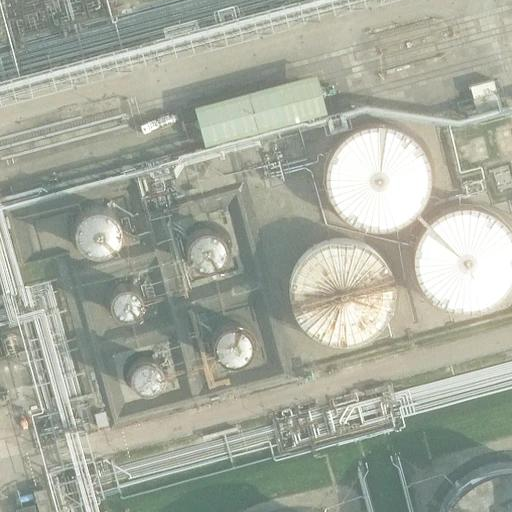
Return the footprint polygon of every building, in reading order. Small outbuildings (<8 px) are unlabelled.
[(432,18),(371,35),(381,73),(442,57),(432,18)] [(444,46),(453,44),(448,24),(439,26),(444,46)] [(472,96),(496,91),(493,79),(470,85),(472,96)] [(476,112),(500,106),(497,93),(473,99),(476,112)] [(428,185),(428,175),(427,165),(425,156),(420,147),(414,139),(406,132),(397,127),(388,124),(378,123),(368,123),(358,126),(349,130),(341,136),(334,143),(328,151),(325,161),(323,171),(323,181),(325,191),(328,200),(334,208),(341,216),(349,221),(358,225),(368,228),(378,228),(388,227),(398,223),(406,218),(414,212),(420,204),(425,195),(428,185)] [(119,231),(119,228),(118,225),(118,222),(117,219),(115,216),(113,213),(111,211),(108,209),(106,207),(103,206),(100,205),(96,205),(93,205),(90,206),(87,207),(84,208),(81,210),(79,212),(77,214),(75,217),(74,220),(73,223),(72,226),(72,229),(72,232),(73,235),(74,238),(76,241),(77,243),(80,246),(82,248),(85,249),(88,251),(91,251),(94,252),(97,252),(101,251),(104,250),(106,249),(109,247),(112,245),(114,243),(116,240),(117,237),(118,234),(119,231)] [(511,233),(510,229),(503,221),(496,215),(487,210),(477,206),(467,205),(457,205),(447,208),(438,212),(430,218),(423,225),(418,233),(414,243),(412,253),(412,263),(414,273),(417,282),(423,291),(430,298),(438,304),(447,308),(457,310),(467,311),(477,309),(487,306),(496,301),(503,295),(510,287),(511,281),(511,233)] [(222,235),(220,233),(217,230),(213,228),(210,227),(206,227),(202,227),(198,228),(195,229),(192,231),(189,234),(187,237),(185,240),(184,244),(184,248),(184,251),(185,255),(187,259),(189,262),(192,264),(195,266),(198,268),(202,269),(206,269),(210,268),(213,267),(217,265),(220,263),(222,260),(224,257),(225,253),(226,250),(226,246),(225,242),(224,239),(222,235)] [(392,298),(393,288),(392,279),(389,270),(384,262),(378,254),(371,248),(363,243),(354,240),(345,238),(336,238),(326,240),(318,243),(309,248),(302,254),(296,261),(292,269),(289,278),(288,288),(288,297),(290,306),(294,315),(299,323),(305,330),(313,335),(322,339),(331,342),(340,343),(349,342),(358,340),(367,336),(375,330),(381,323),(386,315),(390,307),(392,298)] [(140,299),(140,296),(139,293),(137,290),(135,287),(133,285),(130,284),(127,283),(123,283),(120,283),(117,284),(114,286),(111,288),(109,290),(108,293),(107,296),(106,300),(107,303),(108,306),(109,309),(112,312),(114,314),(117,315),(120,316),(124,316),(127,316),(130,315),(133,314),(136,311),(138,309),(139,306),(140,303),(140,299)] [(245,328),(243,326),(240,324),(236,323),(233,322),(230,321),(226,322),(223,323),(220,324),(217,326),(214,329),(212,331),(211,334),(210,338),(209,341),(209,345),(210,348),(211,351),(213,354),(216,357),(218,359),(221,361),(225,362),(228,362),(232,362),(235,362),(238,361),(241,359),(244,357),(246,354),(248,351),(249,348),(250,344),(250,341),(250,338),(249,334),(247,331),(245,328)] [(10,330),(0,333),(0,354),(15,350),(10,330)] [(159,383),(161,380),(162,377),(162,374),(162,371),(161,368),(160,365),(158,362),(156,360),(153,358),(150,357),(147,356),(144,356),(141,356),(138,357),(135,358),(132,360),(130,363),(128,365),(127,368),(126,371),(126,375),(127,378),(128,381),(129,384),(131,386),(134,388),(137,390),(140,391),(143,391),(146,391),(149,391),(152,389),(155,388),(157,386),(159,383)] [(511,511),(511,457),(503,458),(492,460),(481,463),(471,468),(462,474),(454,482),(447,491),(441,500),(437,511),(436,511),(511,511)] [(33,490),(39,511),(51,511),(45,487),(33,490)]
